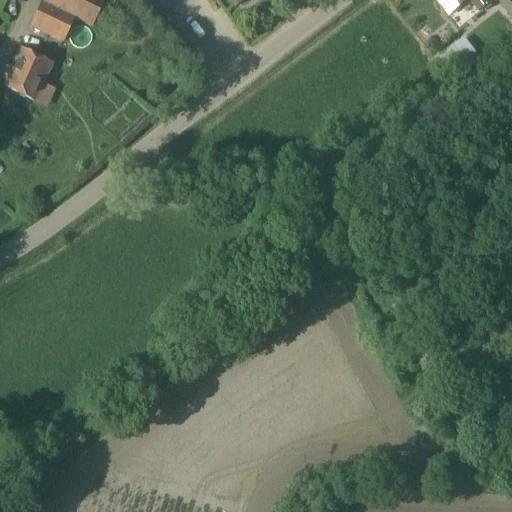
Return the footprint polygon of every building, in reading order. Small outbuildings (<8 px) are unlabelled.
[(93,25),(103,0),(45,0),(33,26),(64,40),(74,17),(93,25)] [(490,3),(487,0),(442,0),(439,2),(449,15),(467,0),(478,12),(490,3)] [(511,0),(495,0),(511,20),(511,0)] [(250,9),(234,20),(245,36),(261,24),(250,9)] [(477,61),(463,43),(440,60),(456,78),(477,61)] [(47,107),(54,88),(44,84),(52,64),(23,51),(5,87),(36,103),(47,107)] [(14,126),(3,133),(10,145),(22,137),(14,126)]
